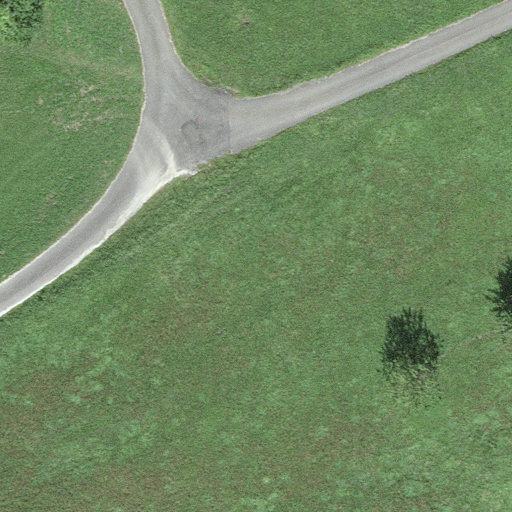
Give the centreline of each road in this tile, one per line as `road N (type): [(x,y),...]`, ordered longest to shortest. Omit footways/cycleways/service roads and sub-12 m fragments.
road 1 (track): [(156,115),(230,125),(511,5)]
road 2 (track): [(0,298),(114,202),(156,115)]
road 3 (track): [(0,37),(156,115)]
